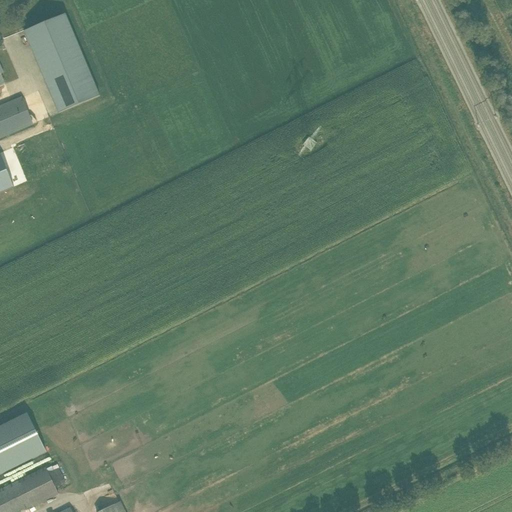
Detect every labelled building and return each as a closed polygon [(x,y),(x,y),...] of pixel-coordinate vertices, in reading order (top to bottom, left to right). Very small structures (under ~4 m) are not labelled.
[(58,113),(100,96),(65,14),(24,31),(58,113)] [(0,138),(32,125),(21,99),(0,107),(0,138)] [(310,149),(315,143),(309,138),(304,145),(310,149)] [(0,192),(14,187),(13,184),(0,153),(0,192)] [(14,422),(0,429),(0,478),(34,462),(14,422)] [(0,490),(0,511),(20,511),(59,493),(56,488),(66,482),(58,467),(48,472),(45,467),(20,480),(0,490)] [(125,511),(121,501),(98,511),(125,511)]
